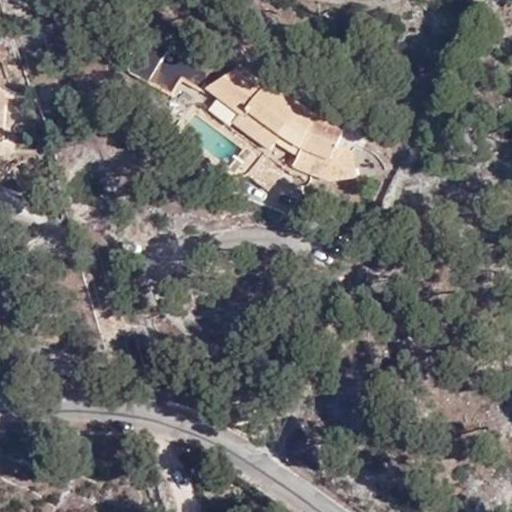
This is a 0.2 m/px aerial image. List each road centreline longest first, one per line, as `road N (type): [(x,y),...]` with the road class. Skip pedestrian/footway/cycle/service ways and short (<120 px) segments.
road 1 (residential): [(149,415),(201,431),(327,511)]
road 2 (unknown): [(0,266),(75,229),(74,214),(57,202),(0,206)]
road 3 (residential): [(0,342),(104,371),(149,415)]
road 4 (residential): [(0,403),(149,415)]
